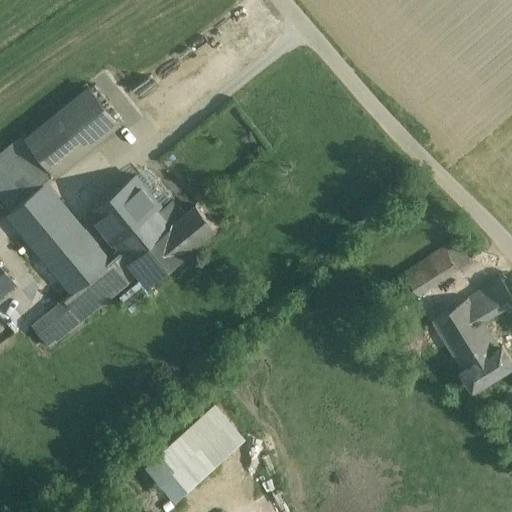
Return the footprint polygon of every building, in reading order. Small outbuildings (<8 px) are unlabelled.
[(90,87),(28,138),(56,173),(119,123),(90,87)] [(41,184),(45,181),(52,176),(32,145),(23,134),(0,153),(0,194),(12,210),(43,186),(41,184)] [(23,231),(72,291),(83,304),(121,273),(119,270),(130,261),(131,261),(125,254),(142,240),(148,247),(162,235),(159,231),(171,221),(175,225),(185,216),(184,214),(147,169),(79,224),(60,200),(23,231)] [(23,231),(60,200),(45,181),(41,184),(43,186),(12,210),(9,213),(23,231)] [(171,221),(159,231),(162,235),(148,247),(142,240),(125,254),(131,261),(130,261),(139,272),(147,282),(214,228),(196,205),(184,214),(185,216),(175,225),(171,221)] [(455,240),(405,272),(419,294),(469,262),(455,240)] [(121,273),(128,281),(139,272),(130,261),(119,270),(121,273)] [(0,266),(0,295),(14,284),(0,266)] [(72,291),(32,324),(49,345),(115,292),(128,281),(121,273),(83,304),(72,291)] [(439,329),(456,356),(491,334),(483,321),(511,303),(511,295),(501,277),(467,298),(473,308),(439,329)] [(439,329),(473,308),(467,298),(433,319),(439,329)] [(462,370),(473,388),(511,364),(511,360),(502,345),(499,347),(491,334),(456,356),(464,369),(462,370)] [(149,467),(175,496),(244,433),(218,404),(168,450),(149,467)]
